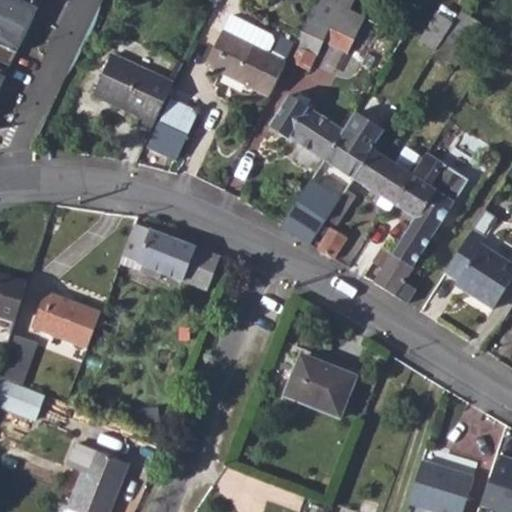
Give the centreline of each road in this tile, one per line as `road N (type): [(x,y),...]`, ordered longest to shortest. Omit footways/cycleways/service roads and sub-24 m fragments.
road 1 (residential): [(0,184),(97,184),(198,214),(270,254)]
road 2 (residential): [(270,254),(511,399)]
road 3 (residential): [(270,254),(163,511)]
